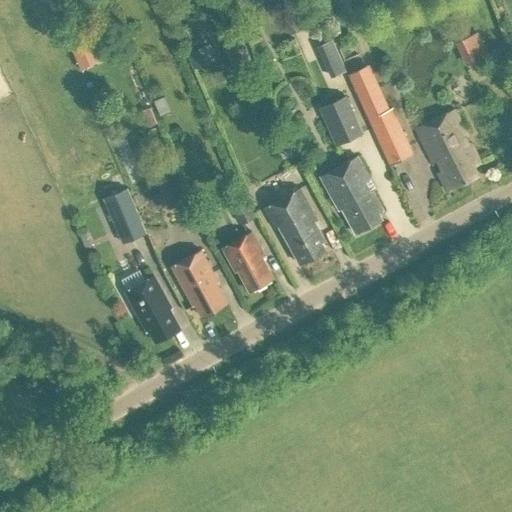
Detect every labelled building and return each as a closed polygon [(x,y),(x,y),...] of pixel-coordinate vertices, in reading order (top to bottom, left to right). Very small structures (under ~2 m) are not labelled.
[(225,33),(237,28),(233,20),(222,24),(225,33)] [(456,37),(465,60),(489,50),(480,28),(456,37)] [(98,53),(90,34),(69,43),(77,62),(98,53)] [(242,70),(254,65),(241,36),(229,42),(242,70)] [(210,42),(186,52),(193,69),(218,58),(210,42)] [(491,50),(498,65),(511,59),(504,44),(491,50)] [(337,49),(322,56),(328,69),(343,62),(337,49)] [(368,65),(347,74),(357,94),(377,85),(368,65)] [(317,105),(334,145),(365,132),(347,92),(317,105)] [(165,96),(154,100),(160,116),(172,111),(165,96)] [(389,110),(368,120),(389,165),(414,154),(407,140),(403,142),(389,110)] [(478,163),(453,110),(418,126),(448,190),(479,175),(474,164),(478,163)] [(127,132),(118,135),(126,157),(135,154),(127,132)] [(370,176),(358,155),(322,176),(340,206),(342,206),(356,229),(380,215),(378,211),(384,208),(367,178),(370,176)] [(178,169),(157,177),(170,208),(190,200),(178,169)] [(128,186),(103,197),(122,242),(147,232),(128,186)] [(317,217),(300,187),(265,206),(277,227),(279,226),(299,261),(323,247),(321,243),(326,240),(314,219),(317,217)] [(244,192),(229,200),(242,223),(257,215),(244,192)] [(249,288),(273,275),(258,248),(261,247),(252,231),(223,247),(235,269),(238,268),(249,288)] [(200,314),(225,299),(214,280),(216,279),(198,250),(169,267),(190,304),(193,302),(200,314)] [(172,307),(154,275),(124,292),(146,330),(148,328),(155,340),(181,325),(171,308),(172,307)]
